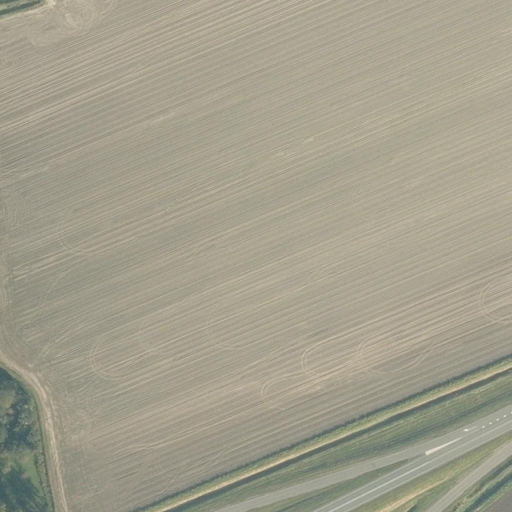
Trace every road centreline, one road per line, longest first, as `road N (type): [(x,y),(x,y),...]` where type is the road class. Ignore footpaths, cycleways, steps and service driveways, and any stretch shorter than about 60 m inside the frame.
road 1 (trunk): [(504,422),(224,511)]
road 2 (trunk): [(327,511),(504,422)]
